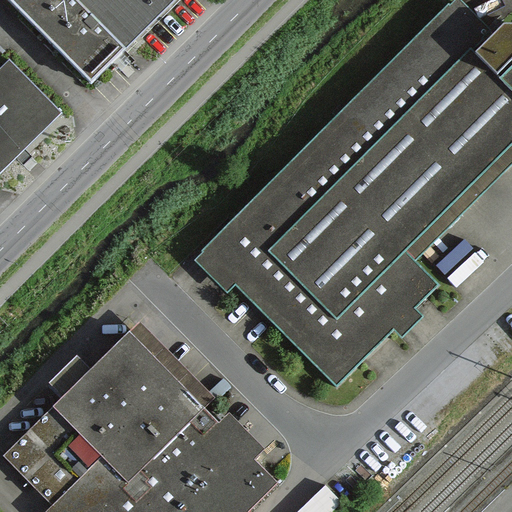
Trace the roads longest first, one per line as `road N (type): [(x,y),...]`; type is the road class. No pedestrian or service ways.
road 1 (tertiary): [(0,249),(252,0)]
road 2 (residential): [(511,286),(282,511)]
